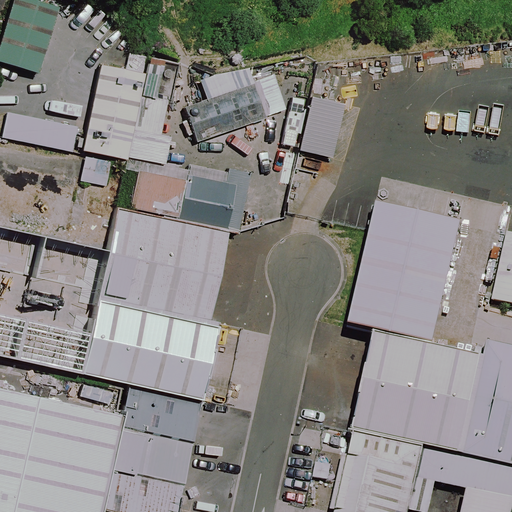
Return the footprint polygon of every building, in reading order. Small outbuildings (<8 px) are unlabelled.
[(42,13),(0,2),(0,79),(23,86),(42,13)] [(144,59),(136,99),(157,103),(160,87),(178,90),(184,60),(146,52),(144,59)] [(131,85),(83,73),(61,159),(109,172),(131,85)] [(238,92),(167,117),(180,152),(250,127),(238,92)] [(63,133),(0,117),(0,148),(55,163),(63,133)] [(50,181),(0,168),(0,232),(34,241),(50,181)] [(442,230),(357,211),(329,335),(415,354),(442,230)] [(215,241),(101,216),(81,305),(195,330),(215,241)] [(83,252),(54,241),(41,276),(71,287),(83,252)] [(58,299),(4,286),(0,305),(0,337),(49,350),(55,328),(69,331),(74,310),(57,305),(58,299)] [(124,394),(185,408),(198,348),(137,335),(124,394)] [(400,458),(444,467),(466,369),(352,344),(330,442),(400,458)] [(506,481),(511,482),(511,358),(470,349),(466,369),(444,467),(506,481)] [(0,420),(11,372),(0,369),(0,420)] [(161,511),(185,408),(110,391),(83,511),(161,511)] [(400,458),(330,442),(314,511),(388,511),(394,485),(400,458)] [(499,511),(506,481),(444,467),(400,458),(394,485),(446,497),(442,511),(499,511)] [(511,511),(511,482),(506,481),(499,511),(511,511)]
